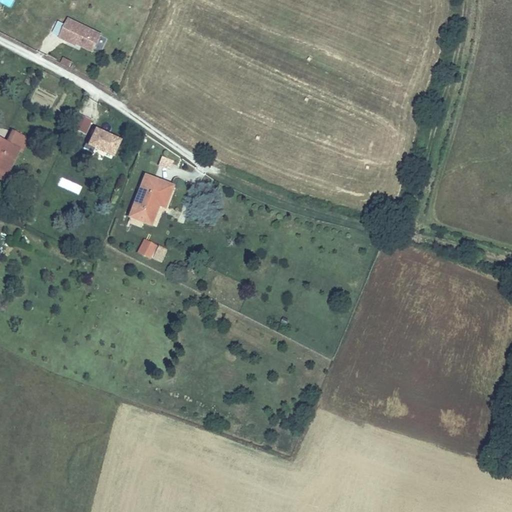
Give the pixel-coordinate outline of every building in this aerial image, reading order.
[(0,0),(0,1),(11,8),(16,0),(15,0),(0,0)] [(48,35),(81,49),(88,31),(56,18),(48,35)] [(65,109),(59,123),(72,129),(79,115),(65,109)] [(101,151),(109,134),(100,130),(100,132),(84,125),(81,132),(79,131),(78,131),(72,144),(82,148),(84,143),(101,151)] [(5,172),(16,149),(0,141),(0,174),(2,175),(5,172)] [(0,182),(5,184),(10,175),(5,172),(2,175),(0,174),(0,182)] [(162,207),(170,186),(145,175),(128,219),(145,225),(154,206),(162,207)] [(61,177),(58,184),(77,194),(81,187),(61,177)] [(150,256),(157,243),(132,231),(125,246),(139,253),(140,251),(150,256)]
